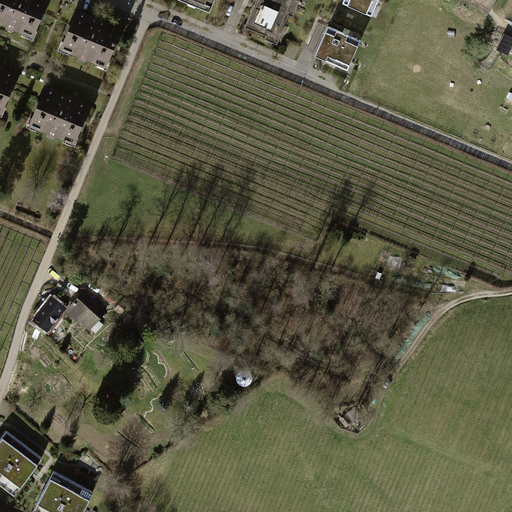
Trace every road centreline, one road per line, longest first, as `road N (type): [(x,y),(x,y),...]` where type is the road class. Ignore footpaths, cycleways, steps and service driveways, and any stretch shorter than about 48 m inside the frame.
road 1 (residential): [(113,0),(336,93)]
road 2 (track): [(511,290),(447,307),(385,384)]
